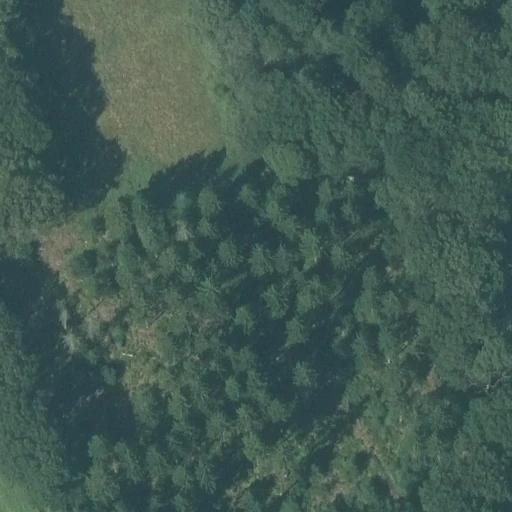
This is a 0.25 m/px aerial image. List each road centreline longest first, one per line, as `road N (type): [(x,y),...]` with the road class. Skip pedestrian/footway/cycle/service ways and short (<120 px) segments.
road 1 (track): [(336,511),(210,183),(302,166)]
road 2 (track): [(230,0),(302,166),(511,133)]
